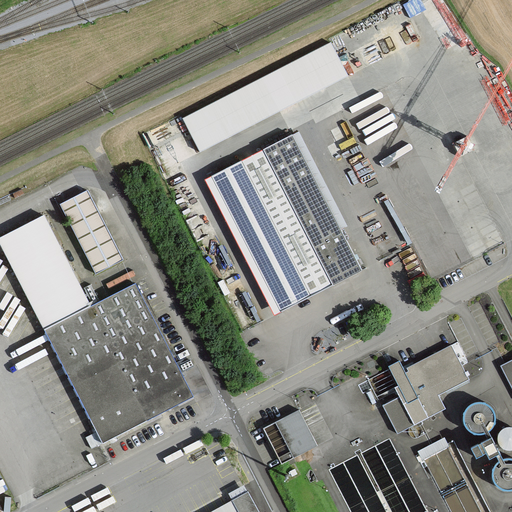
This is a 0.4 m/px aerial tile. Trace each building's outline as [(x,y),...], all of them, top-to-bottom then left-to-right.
[(328,39),(181,115),(187,126),(199,149),(346,73),(328,39)] [(224,171),(212,177),(281,312),(292,306),(298,303),(309,297),(332,285),(360,271),(342,235),(291,136),(263,150),(240,162),(230,167),(224,171)] [(86,191),(59,205),(95,275),(122,261),(86,191)] [(134,284),(44,331),(102,443),(192,397),(180,373),(192,366),(189,360),(177,367),(134,284)] [(358,314),(349,318),(352,325),(361,320),(358,314)] [(389,370),(397,386),(393,388),(398,397),(381,406),(396,434),(444,409),(437,396),(468,380),(466,376),(468,375),(466,372),(464,373),(461,366),(467,363),(457,342),(450,346),(450,345),(414,364),(405,368),(407,372),(404,373),(398,361),(387,367),(389,370)] [(511,388),(511,360),(501,366),(511,388)] [(463,417),(465,423),(468,428),(473,431),(479,432),(485,431),(490,428),(493,423),(494,417),(493,411),(490,406),(485,403),(479,401),(473,403),(468,406),(465,411),(463,417)] [(262,429),(280,465),(316,446),(313,439),(298,410),(262,429)] [(509,448),(511,446),(511,426),(508,426),(504,428),(500,431),(498,435),(499,440),(501,444),(505,447),(509,448)] [(499,453),(490,437),(470,448),(475,458),(485,453),(488,459),(499,453)] [(509,488),(511,487),(511,457),(510,457),(504,458),(499,461),(495,466),(494,472),(495,478),(498,483),(503,487),(509,488)] [(257,511),(247,492),(231,500),(237,511),(257,511)]
